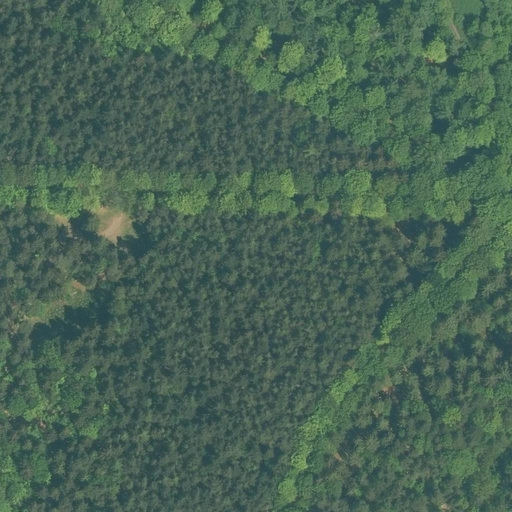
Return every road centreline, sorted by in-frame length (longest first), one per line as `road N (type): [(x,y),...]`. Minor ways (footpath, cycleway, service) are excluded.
road 1 (unclassified): [(511,204),(0,191)]
road 2 (track): [(133,0),(511,192)]
road 3 (track): [(351,379),(511,220)]
road 4 (track): [(441,0),(511,147)]
road 5 (track): [(284,491),(351,379)]
